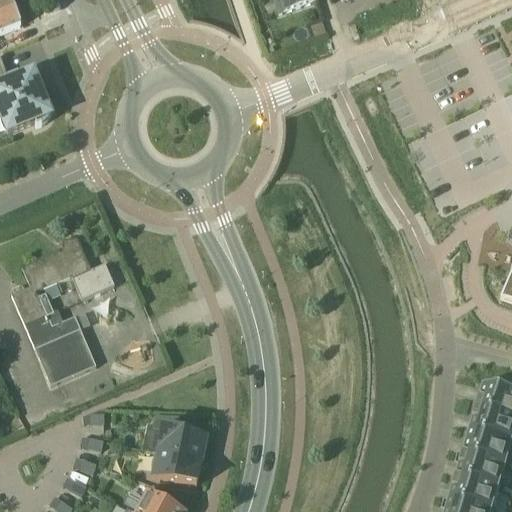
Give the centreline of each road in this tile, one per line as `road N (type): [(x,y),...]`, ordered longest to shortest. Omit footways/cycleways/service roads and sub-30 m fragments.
road 1 (tertiary): [(199,178),(252,317),(265,379),(263,447),(247,511)]
road 2 (unclassified): [(500,0),(230,113)]
road 3 (residential): [(445,353),(438,446),(417,511)]
